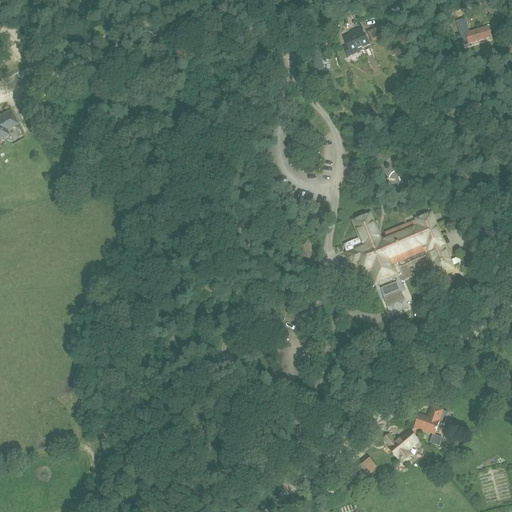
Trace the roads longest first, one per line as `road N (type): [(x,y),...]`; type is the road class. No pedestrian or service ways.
road 1 (track): [(252,0),(258,121),(243,307),(169,511)]
road 2 (track): [(511,302),(268,511)]
road 3 (unclassified): [(0,97),(231,0)]
road 4 (unclassified): [(205,0),(0,86)]
